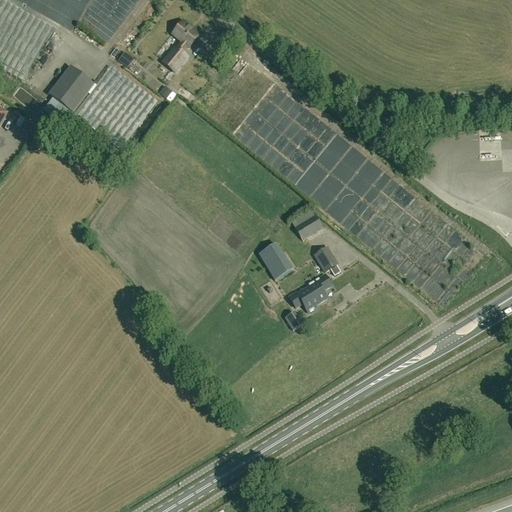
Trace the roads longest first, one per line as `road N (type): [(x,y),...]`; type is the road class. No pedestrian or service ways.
road 1 (unclassified): [(511,234),(429,186),(201,0)]
road 2 (secondary): [(166,511),(375,383)]
road 3 (secondary): [(511,294),(375,383)]
road 4 (secondary): [(375,383),(511,311)]
